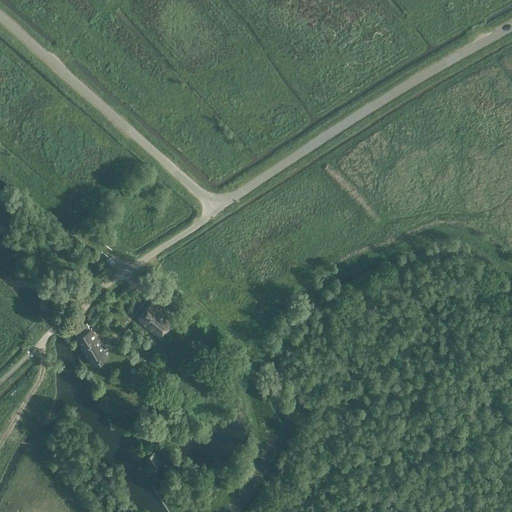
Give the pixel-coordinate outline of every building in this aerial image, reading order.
[(136,319),(158,337),(171,322),(149,304),(136,319)] [(74,330),(77,337),(84,351),(99,343),(92,329),(90,330),(87,323),(74,330)] [(99,343),(84,351),(92,366),(107,358),(105,354),(107,353),(105,349),(103,350),(99,343)] [(127,368),(121,356),(114,360),(120,372),(127,368)] [(170,378),(182,391),(204,372),(192,359),(170,378)] [(165,402),(158,391),(149,397),(156,408),(165,402)] [(160,463),(153,452),(144,458),(151,468),(160,463)]
